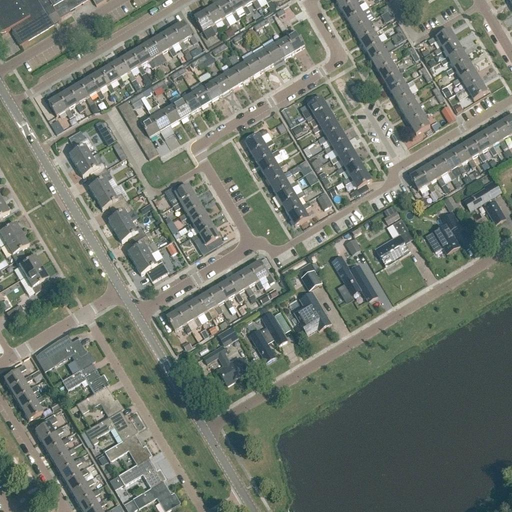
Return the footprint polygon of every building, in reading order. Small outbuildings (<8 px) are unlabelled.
[(56,15),(47,0),(0,0),(0,34),(0,35),(1,35),(3,35),(6,35),(10,32),(20,48),(61,24),(60,22),(56,15)] [(78,9),(72,0),(47,0),(56,15),(67,8),(71,14),(78,9)] [(72,0),(78,9),(92,1),(97,9),(111,0),(72,0)] [(236,15),(242,11),(246,19),(250,16),(246,9),(244,10),(238,0),(229,0),(226,2),(234,16),(236,15)] [(246,9),(252,5),(256,12),(261,10),(256,3),(256,2),(254,3),(252,0),(238,0),(244,10),(246,9)] [(340,0),(336,3),(342,13),(356,4),(353,0),(340,0)] [(226,21),(232,18),(236,25),(240,22),(236,15),(234,16),(226,2),(216,9),(224,22),(225,21),(226,21)] [(276,11),(271,3),(267,6),(269,9),(269,11),(271,14),(276,11)] [(358,3),(356,4),(342,13),(348,23),(362,15),(358,8),(360,7),(358,3)] [(71,15),(71,14),(67,8),(56,15),(60,22),(71,15)] [(215,27),(221,24),(226,31),(230,28),(226,21),(225,21),(224,22),(216,9),(205,15),(214,28),(215,27)] [(364,13),(362,15),(348,23),(354,34),(369,25),(365,19),(367,18),(364,13)] [(203,35),(211,30),(215,37),(220,34),(215,27),(214,28),(205,15),(195,21),(203,35)] [(256,33),(269,25),(266,21),(253,29),(256,33)] [(373,28),(371,24),(369,25),(354,34),(361,44),(375,36),(371,29),(373,28)] [(183,44),(189,40),(193,48),(197,45),(193,38),(191,39),(183,25),(172,32),(181,45),(183,44)] [(399,28),(395,31),(398,36),(399,37),(404,35),(399,28)] [(228,40),(235,36),(231,30),(225,34),(228,40)] [(172,51),(179,47),(183,54),(187,51),(183,44),(181,45),(172,32),(162,38),(170,51),(172,50),(172,51)] [(235,46),(249,38),(246,33),(233,42),(235,46)] [(293,37),(287,41),(295,55),(305,49),(296,33),(295,33),(291,35),(293,37)] [(438,43),(442,49),(443,51),(457,43),(450,33),(437,40),(436,39),(429,43),(431,47),(438,43)] [(377,34),(375,36),(361,44),(367,54),(381,46),(377,40),(379,39),(377,34)] [(396,48),(403,44),(399,37),(398,36),(391,40),(396,48)] [(162,57),(168,53),(173,60),(177,58),(172,51),(172,50),(170,51),(162,38),(152,44),(160,58),(162,56),(162,57)] [(295,55),(287,41),(286,39),(285,39),(281,42),(282,43),(277,47),(285,61),(295,55)] [(463,53),(457,43),(443,51),(442,49),(435,53),(437,57),(444,53),(448,59),(449,61),(463,53)] [(152,63),(158,59),(162,66),(166,64),(162,57),(162,56),(160,58),(152,44),(142,50),(150,64),(152,63)] [(272,49),(266,53),(275,67),(285,61),(277,47),(275,45),(271,48),(272,49)] [(383,45),(381,46),(367,54),(373,64),(387,56),(383,50),(385,49),(383,45)] [(215,58),(227,50),(225,46),(212,54),(215,58)] [(412,49),(408,52),(412,58),(416,56),(412,49)] [(424,59),(430,55),(426,49),(420,52),(424,59)] [(141,69),(148,65),(152,72),(156,70),(152,63),(150,64),(142,50),(131,56),(140,70),(141,69)] [(262,56),(256,59),(264,73),(275,67),(266,53),(265,51),(261,54),(262,56)] [(469,64),(463,53),(449,61),(448,59),(441,64),(443,67),(450,63),(454,70),(455,72),(469,64)] [(389,55),(387,56),(373,64),(379,75),(393,66),(389,60),(391,59),(389,55)] [(131,75),(137,71),(142,78),(145,76),(141,69),(140,70),(131,56),(121,62),(129,76),(131,75)] [(420,62),(416,56),(412,58),(415,65),(420,62)] [(228,61),(234,70),(243,86),(254,79),(246,65),(244,63),(244,64),(240,66),(235,57),(228,61)] [(251,62),(246,65),(254,79),(264,73),(256,59),(255,57),(254,57),(254,58),(250,60),(251,62)] [(194,70),(207,63),(205,59),(192,66),(194,70)] [(121,81),(127,78),(131,85),(135,82),(131,75),(129,76),(121,62),(111,68),(119,82),(121,81)] [(475,74),(469,64),(455,72),(454,70),(447,74),(449,78),(456,74),(460,80),(461,82),(475,74)] [(399,77),(396,71),(397,70),(395,65),(393,66),(379,75),(385,85),(399,77)] [(111,87),(117,83),(121,90),(125,88),(121,81),(119,82),(111,68),(101,74),(109,88),(111,87)] [(231,74),(225,77),(233,91),(243,86),(234,70),(230,72),(231,74)] [(419,72),(423,79),(428,76),(424,70),(419,72)] [(173,83),(186,75),(184,71),(171,79),(173,83)] [(101,93),(106,90),(111,97),(115,94),(111,87),(109,88),(101,74),(90,80),(98,94),(101,93)] [(481,84),(475,74),(461,82),(460,80),(453,85),(456,88),(462,84),(466,91),(467,93),(481,84)] [(401,75),(399,77),(385,85),(391,95),(405,87),(402,81),(404,80),(401,75)] [(146,89),(151,86),(145,76),(142,78),(145,83),(143,84),(146,89)] [(220,80),(215,84),(223,98),(233,91),(225,77),(224,76),(223,76),(219,78),(220,80)] [(431,83),(428,76),(423,79),(427,84),(427,85),(431,83)] [(90,99),(96,96),(101,103),(105,100),(101,93),(98,94),(90,80),(80,87),(88,100),(90,99)] [(210,86),(204,90),(213,104),(223,98),(215,84),(214,82),(213,82),(209,85),(210,86)] [(153,95),(166,87),(163,83),(151,91),(153,95)] [(487,95),(481,84),(467,93),(466,91),(456,97),(460,104),(469,98),(470,96),(474,103),(487,95)] [(407,86),(405,87),(391,95),(397,105),(411,97),(408,91),(410,90),(407,86)] [(80,106),(86,102),(90,109),(94,106),(90,99),(88,100),(80,87),(70,93),(78,106),(80,105),(80,106)] [(200,92),(194,96),(202,110),(213,104),(204,90),(203,88),(199,91),(200,92)] [(432,93),(436,99),(440,97),(436,90),(432,93)] [(446,100),(452,97),(448,90),(442,93),(446,100)] [(70,111),(76,108),(80,115),(84,112),(80,106),(80,105),(78,106),(70,93),(60,99),(68,112),(70,111)] [(190,99),(184,102),(192,116),(202,110),(194,96),(193,94),(192,94),(188,97),(190,99)] [(145,99),(146,99),(143,95),(130,103),(133,107),(141,102),(145,99)] [(413,96),(411,97),(397,105),(403,116),(418,107),(414,101),(416,100),(413,96)] [(57,119),(66,114),(70,121),(74,118),(70,111),(68,112),(60,99),(49,105),(57,119)] [(149,114),(152,112),(145,99),(141,102),(149,114)] [(179,105),(173,108),(182,122),(192,116),(184,102),(183,100),(182,100),(182,101),(178,103),(179,105)] [(328,111),(322,101),(308,109),(307,107),(299,112),(302,116),(309,111),(313,118),(313,117),(314,119),(328,111)] [(121,114),(131,108),(128,104),(118,110),(121,114)] [(94,117),(100,116),(94,106),(90,109),(94,117)] [(169,111),(163,114),(171,128),(182,122),(173,108),(172,106),(172,107),(168,109),(169,111)] [(419,106),(418,107),(403,116),(409,126),(424,118),(420,112),(422,111),(419,106)] [(458,115),(463,112),(460,107),(455,110),(458,115)] [(124,119),(133,113),(131,108),(121,114),(124,119)] [(447,119),(452,116),(448,109),(443,112),(447,119)] [(297,127),(287,111),(281,114),(291,131),(297,127)] [(334,122),(328,111),(314,119),(313,117),(313,118),(305,122),(308,126),(315,122),(319,128),(321,130),(334,122)] [(159,117),(153,120),(161,134),(171,128),(163,114),(162,112),(161,113),(162,113),(158,115),(159,117)] [(127,124),(136,118),(133,113),(124,119),(127,124)] [(425,117),(424,118),(409,126),(416,137),(430,129),(426,122),(428,121),(425,117)] [(130,128),(139,123),(136,118),(127,124),(130,128)] [(161,134),(153,120),(152,118),(151,119),(147,121),(148,123),(142,127),(145,132),(148,137),(150,141),(161,134)] [(511,118),(503,124),(511,137),(511,136),(511,118)] [(340,132),(334,122),(321,130),(319,128),(312,132),(314,136),(321,132),(325,138),(326,138),(327,140),(340,132)] [(58,123),(51,127),(54,132),(61,128),(58,123)] [(132,133),(142,127),(139,123),(130,128),(132,133)] [(503,142),(509,139),(511,143),(511,136),(511,137),(503,124),(493,130),(501,143),(503,142)] [(135,138),(145,132),(142,127),(132,133),(135,138)] [(61,128),(54,132),(57,137),(64,133),(61,128)] [(298,129),(293,132),(296,138),(302,135),(298,129)] [(493,149),(499,145),(503,152),(507,150),(503,142),(501,143),(493,130),(483,136),(491,150),(492,148),(493,149)] [(138,143),(148,137),(145,132),(135,138),(138,143)] [(346,142),(340,132),(327,140),(326,138),(325,138),(318,143),(320,147),(328,142),(331,148),(332,148),(333,150),(346,142)] [(264,147),(261,141),(268,136),(266,133),(258,137),(259,139),(246,147),(252,157),(266,150),(264,147)] [(482,155),(488,151),(493,158),(497,156),(493,149),(492,148),(491,150),(483,136),(472,142),(480,156),(482,155)] [(141,148),(150,142),(150,141),(148,137),(138,143),(141,148)] [(70,158),(77,169),(94,159),(89,151),(94,149),(88,139),(74,148),(77,154),(70,158)] [(144,152),(153,147),(150,142),(141,148),(144,152)] [(353,153),(346,142),(333,150),(332,148),(331,148),(324,153),(326,157),(334,153),(338,159),(339,161),(353,153)] [(472,161),(478,157),(483,165),(487,162),(482,155),(480,156),(472,142),(462,149),(470,162),(472,161)] [(272,159),(271,157),(267,151),(274,147),(272,143),(264,147),(266,150),(252,157),(259,168),(272,159)] [(147,157),(156,151),(153,147),(144,152),(147,157)] [(462,167),(468,163),(472,171),(477,168),(472,161),(470,162),(462,149),(452,155),(460,168),(462,167)] [(307,159),(312,157),(308,150),(303,152),(307,159)] [(159,157),(156,151),(147,157),(150,162),(159,157)] [(507,161),(511,158),(511,157),(509,152),(503,155),(507,161)] [(277,167),(273,161),(280,157),(278,153),(271,157),(272,159),(259,168),(265,178),(278,170),(276,168),(277,167)] [(359,163),(353,153),(339,161),(338,159),(330,163),(333,167),(340,163),(344,169),(345,171),(359,163)] [(466,174),(462,167),(460,168),(452,155),(441,161),(449,174),(451,173),(458,169),(462,177),(466,174)] [(98,167),(94,159),(77,169),(84,180),(90,176),(93,182),(108,173),(103,164),(98,167)] [(497,168),(502,165),(498,160),(494,163),(497,168)] [(315,172),(323,167),(319,161),(312,165),(315,172)] [(456,181),(451,173),(449,174),(441,161),(431,167),(439,180),(441,179),(447,176),(452,183),(456,181)] [(283,178),(279,172),(287,167),(284,163),(277,167),(276,168),(278,170),(265,178),(271,188),(284,180),(283,178)] [(365,173),(359,163),(345,171),(344,169),(336,173),(339,177),(346,173),(350,180),(351,181),(365,173)] [(304,173),(309,170),(306,165),(301,168),(304,173)] [(445,187),(441,179),(439,180),(431,167),(421,173),(429,187),(431,186),(437,182),(441,189),(445,187)] [(113,181),(108,173),(93,182),(96,187),(90,190),(97,202),(113,192),(109,184),(113,181)] [(290,190),(289,188),(285,182),(293,177),(290,173),(283,178),(284,180),(271,188),(277,198),(290,190)] [(371,184),(365,173),(351,181),(350,180),(343,184),(345,188),(352,184),(357,192),(358,192),(371,184)] [(435,193),(431,186),(429,187),(421,173),(410,180),(418,193),(426,188),(431,195),(435,193)] [(310,186),(317,181),(313,175),(305,179),(310,186)] [(457,192),(461,189),(456,181),(452,183),(457,192)] [(295,198),(291,192),(299,188),(296,184),(289,188),(290,190),(277,198),(283,208),(296,200),(295,198)] [(496,228),(506,222),(493,201),(502,196),(494,184),(484,190),(485,192),(464,204),(470,214),(483,207),(496,228)] [(182,208),(196,199),(190,189),(183,193),(180,187),(166,195),(170,204),(177,199),(181,205),(182,208)] [(305,198),(312,194),(310,190),(303,194),(305,198)] [(118,199),(113,192),(97,202),(103,213),(110,209),(113,214),(128,206),(122,197),(118,199)] [(301,209),(298,202),(305,198),(303,194),(295,198),(296,200),(283,208),(289,219),(302,210),(301,209)] [(188,218),(202,209),(196,199),(182,208),(181,205),(174,210),(176,214),(183,209),(187,216),(188,218)] [(318,202),(324,213),(330,210),(324,199),(318,202)] [(450,215),(458,210),(452,199),(443,204),(450,215)] [(423,211),(429,207),(425,200),(419,204),(423,211)] [(309,221),(304,213),(311,209),(309,204),(301,209),(302,210),(289,219),(295,229),(309,221)] [(9,215),(3,205),(0,206),(0,228),(6,225),(2,219),(9,215)] [(133,214),(128,206),(113,214),(116,219),(109,223),(116,235),(133,225),(128,217),(133,214)] [(145,210),(149,215),(153,212),(150,207),(145,210)] [(194,228),(208,220),(202,209),(188,218),(187,216),(180,220),(182,224),(189,220),(193,226),(194,228)] [(134,213),(133,214),(128,217),(133,225),(139,221),(134,213)] [(460,250),(451,235),(461,229),(453,215),(440,223),(444,229),(432,236),(441,251),(443,250),(447,257),(460,250)] [(386,222),(389,228),(399,223),(395,216),(386,222)] [(201,238),(214,230),(208,220),(194,228),(193,226),(186,230),(189,234),(196,230),(199,236),(201,238)] [(402,242),(410,237),(401,222),(393,227),(399,238),(376,252),(386,269),(410,255),(402,242)] [(0,237),(6,247),(22,237),(15,226),(8,230),(6,225),(0,228),(0,237)] [(137,232),(133,225),(116,235),(123,245),(129,241),(132,247),(147,238),(146,236),(142,229),(137,232)] [(207,249),(221,240),(214,230),(201,238),(199,236),(192,240),(195,244),(202,240),(207,249)] [(29,248),(22,237),(6,247),(16,264),(25,259),(21,253),(29,248)] [(148,240),(147,238),(132,247),(135,252),(129,255),(136,267),(152,257),(148,249),(152,246),(148,240)] [(352,258),(361,253),(355,243),(346,248),(352,258)] [(172,259),(177,256),(172,246),(167,249),(172,259)] [(157,265),(152,257),(136,267),(142,278),(147,275),(153,285),(170,276),(161,262),(157,265)] [(28,263),(25,259),(16,264),(26,280),(42,271),(35,259),(28,263)] [(368,305),(377,299),(359,270),(351,275),(341,259),(332,265),(351,296),(359,291),(368,305)] [(270,286),(273,284),(269,277),(268,278),(260,264),(250,271),(258,284),(260,283),(266,279),(270,286)] [(310,267),(298,274),(302,281),(309,295),(323,287),(315,274),(314,274),(310,267)] [(41,286),(48,281),(42,271),(26,280),(35,296),(44,291),(41,286)] [(264,290),(260,283),(258,284),(250,271),(239,277),(248,291),(250,289),(256,285),(260,293),(264,290)] [(246,292),(250,299),(254,296),(250,289),(248,291),(239,277),(229,283),(237,297),(239,296),(246,292)] [(244,303),(239,296),(237,297),(229,283),(219,289),(227,303),(229,302),(235,298),(240,305),(244,303)] [(233,309),(229,302),(227,303),(219,289),(209,295),(217,309),(219,308),(225,304),(229,311),(233,309)] [(273,301),(279,297),(275,292),(269,295),(273,301)] [(223,315),(219,308),(217,309),(209,295),(198,301),(207,315),(209,314),(215,310),(219,317),(223,315)] [(312,295),(300,302),(304,309),(294,315),(300,325),(307,338),(317,332),(319,334),(331,327),(312,295)] [(63,309),(68,306),(62,296),(57,299),(63,309)] [(263,307),(270,303),(267,297),(259,301),(263,307)] [(213,321),(209,314),(207,315),(198,301),(188,307),(196,321),(198,320),(205,316),(209,323),(213,321)] [(0,309),(2,314),(11,310),(7,302),(0,306),(0,309)] [(188,307),(178,314),(186,327),(188,326),(194,323),(199,329),(202,327),(198,320),(196,321),(188,307)] [(242,318),(249,314),(245,307),(238,311),(242,318)] [(10,321),(23,313),(20,308),(7,316),(10,321)] [(186,327),(178,314),(167,320),(176,334),(184,329),(188,336),(192,333),(188,326),(186,327)] [(278,348),(287,343),(271,315),(261,321),(268,333),(262,337),(259,333),(250,338),(266,365),(275,360),(267,346),(274,342),(278,348)] [(212,338),(218,334),(214,329),(209,333),(212,338)] [(225,351),(239,342),(232,331),(218,339),(225,351)] [(95,364),(89,354),(86,356),(78,343),(81,341),(81,340),(71,346),(66,339),(62,342),(60,343),(58,345),(54,348),(50,351),(46,355),(45,356),(45,357),(37,361),(35,358),(45,376),(72,360),(80,373),(92,366),(95,364)] [(186,354),(192,350),(188,344),(183,348),(186,354)] [(235,382),(248,375),(240,362),(232,368),(225,356),(226,355),(223,350),(204,361),(207,367),(218,360),(225,372),(219,375),(228,389),(236,384),(235,382)] [(109,388),(103,378),(100,379),(92,366),(80,373),(62,384),(68,394),(86,384),(94,397),(106,390),(109,388)] [(4,382),(10,392),(24,384),(23,382),(19,376),(26,372),(24,368),(16,372),(17,374),(4,382)] [(34,383),(42,379),(38,373),(31,378),(34,383)] [(30,378),(23,382),(24,384),(10,392),(16,403),(30,394),(29,392),(25,386),(32,382),(30,378)] [(36,388),(29,392),(30,394),(16,403),(22,413),(36,404),(36,403),(31,396),(38,392),(36,388)] [(123,412),(117,402),(114,403),(106,390),(94,397),(76,408),(82,418),(100,407),(108,421),(120,414),(123,412)] [(38,407),(45,403),(43,399),(36,403),(36,404),(22,413),(28,423),(42,415),(38,407)] [(53,414),(59,410),(56,405),(49,408),(53,414)] [(108,421),(85,435),(93,448),(99,445),(97,442),(114,431),(122,445),(134,438),(138,436),(131,425),(128,427),(120,414),(108,421)] [(55,436),(54,434),(51,428),(58,424),(55,420),(47,424),(48,426),(35,434),(41,444),(55,436)] [(60,444),(57,438),(64,434),(61,430),(54,434),(55,436),(41,444),(48,455),(62,446),(60,444)] [(152,460),(145,449),(142,451),(134,438),(122,445),(104,456),(110,466),(128,455),(137,469),(149,461),(152,460)] [(68,457),(67,455),(63,448),(70,444),(67,440),(60,444),(62,446),(48,455),(54,465),(68,457)] [(73,465),(69,459),(76,454),(73,451),(67,455),(68,457),(54,465),(60,475),(74,467),(73,465)] [(104,459),(98,462),(102,468),(107,464),(104,459)] [(79,475),(75,469),(82,465),(79,461),(73,465),(74,467),(60,475),(66,486),(80,477),(79,475)] [(157,475),(149,461),(137,469),(118,479),(124,489),(142,478),(151,492),(163,485),(166,483),(160,473),(157,475)] [(86,488),(85,486),(81,479),(88,475),(86,471),(79,475),(80,477),(66,486),(72,496),(86,488)] [(92,498),(91,496),(87,490),(94,486),(92,482),(85,486),(86,488),(72,496),(78,506),(92,498)] [(163,485),(151,492),(132,503),(137,511),(139,511),(156,502),(162,511),(171,511),(180,507),(174,497),(171,499),(163,485)] [(92,511),(98,508),(97,506),(93,500),(100,496),(98,492),(91,496),(92,498),(78,506),(81,511),(92,511)] [(100,511),(99,510),(106,506),(104,502),(97,506),(98,508),(92,511),(100,511)]
